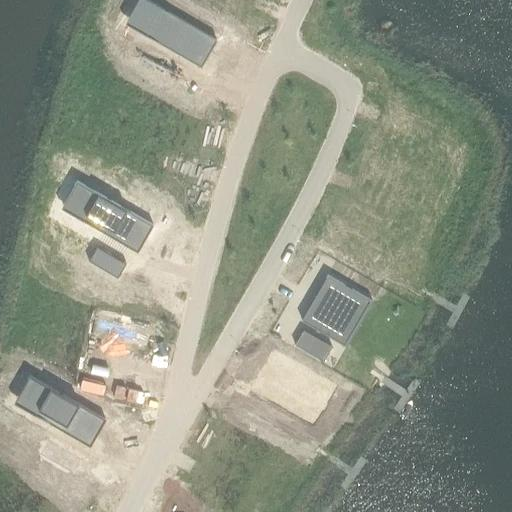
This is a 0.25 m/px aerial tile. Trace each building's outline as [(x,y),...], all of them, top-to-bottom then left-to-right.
[(148,0),(137,0),(125,22),(172,49),(175,44),(203,60),(216,39),(148,0)] [(152,61),(144,75),(174,92),(182,78),(152,61)] [(123,172),(134,153),(125,148),(147,112),(124,99),(115,93),(103,113),(112,118),(91,153),(114,167),(123,172)] [(134,175),(126,188),(155,205),(163,191),(134,175)] [(77,189),(64,211),(111,238),(114,232),(140,247),(153,226),(77,182),(74,187),(77,189)] [(408,265),(421,242),(361,207),(345,234),(370,248),(372,244),(408,265)] [(96,248),(88,262),(117,279),(125,265),(96,248)] [(310,305),(301,322),(329,338),(341,316),(357,325),(370,302),(327,276),(313,300),(323,306),(320,311),(310,305)] [(303,330),(294,345),(323,361),(332,347),(303,330)] [(279,394),(313,414),(327,391),(273,359),(254,390),(274,402),(279,394)] [(66,426),(92,441),(104,420),(29,376),(25,381),(28,383),(16,405),(63,432),(66,426)] [(265,422),(257,434),(269,441),(276,429),(265,422)] [(50,442),(42,456),(71,473),(79,459),(50,442)]
